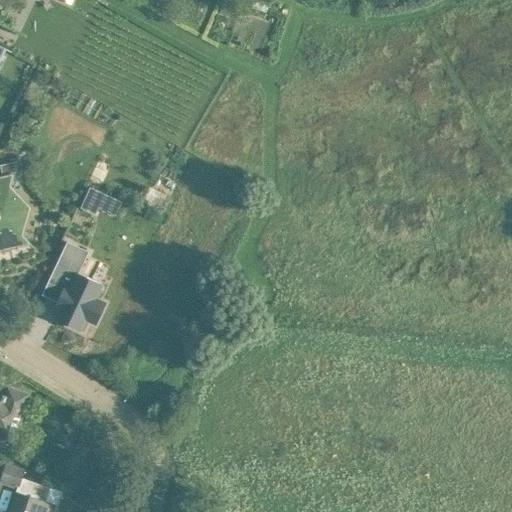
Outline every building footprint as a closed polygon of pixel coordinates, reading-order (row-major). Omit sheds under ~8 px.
[(17,161),(0,165),(0,167),(2,177),(13,174),(17,161)] [(0,238),(19,234),(26,208),(8,189),(0,191),(0,238)] [(90,189),(81,209),(95,216),(104,196),(90,189)] [(151,194),(146,205),(159,211),(166,195),(155,190),(153,195),(151,194)] [(67,242),(48,282),(64,289),(56,306),(60,308),(55,319),(80,330),(85,319),(95,324),(105,303),(95,299),(101,286),(78,275),(88,252),(67,242)] [(0,427),(7,430),(12,416),(19,418),(27,395),(8,388),(5,396),(3,395),(1,400),(0,399),(0,427)] [(6,463),(0,480),(0,482),(18,489),(10,511),(52,511),(55,505),(45,501),(50,487),(22,478),(25,470),(6,463)]
